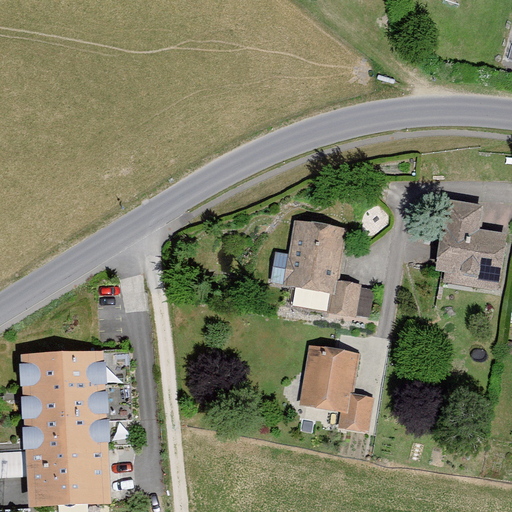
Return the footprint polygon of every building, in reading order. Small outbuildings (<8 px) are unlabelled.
[(484,203),(448,197),(436,267),(446,269),(444,279),(497,289),(507,231),(480,226),(484,203)] [(276,250),(271,281),(331,292),(327,311),(356,317),(362,283),(339,279),(348,227),(295,218),(289,253),(276,250)] [(360,352),(309,344),(299,404),(341,410),(338,426),(368,431),(374,396),(353,392),(360,352)] [(104,347),(21,351),(29,504),(111,500),(104,347)] [(0,476),(16,476),(15,451),(0,451),(0,476)]
